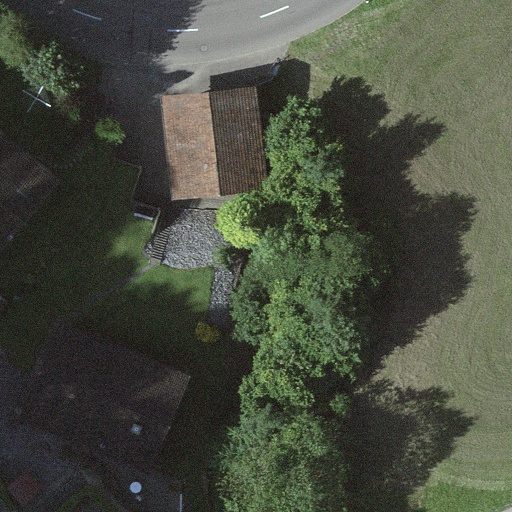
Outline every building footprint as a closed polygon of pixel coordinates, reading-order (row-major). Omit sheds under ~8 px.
[(247,179),(238,94),(168,101),(177,186),(247,179)] [(116,124),(87,115),(77,148),(67,182),(96,191),(107,158),(116,124)] [(134,166),(107,158),(96,191),(92,202),(85,224),(114,233),(104,267),(132,276),(144,238),(153,209),(124,200),(134,166)] [(0,233),(35,191),(0,161),(0,233)] [(16,414),(139,464),(171,388),(48,338),(16,414)]
